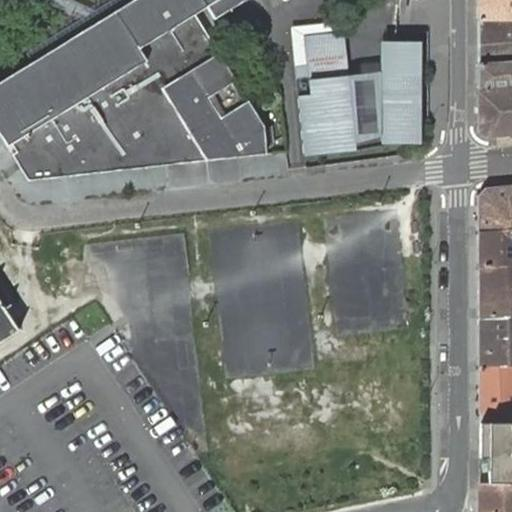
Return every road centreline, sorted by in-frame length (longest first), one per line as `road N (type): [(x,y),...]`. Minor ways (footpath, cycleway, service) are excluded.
road 1 (residential): [(457,499),(457,169)]
road 2 (residential): [(457,169),(458,0)]
